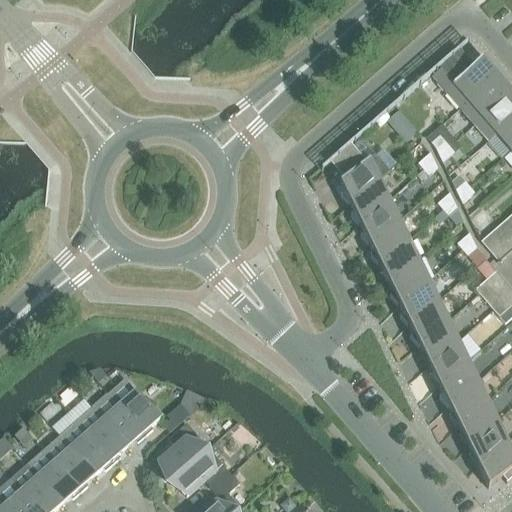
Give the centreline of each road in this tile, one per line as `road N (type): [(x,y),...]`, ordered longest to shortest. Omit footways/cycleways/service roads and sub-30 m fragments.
road 1 (residential): [(308,365),(346,331),(351,313),(289,185),(292,160),(471,16),(511,63)]
road 2 (secondary): [(380,3),(192,138)]
road 3 (secondary): [(217,164),(380,3)]
road 4 (unclassified): [(441,511),(308,365)]
road 5 (unclassified): [(133,135),(0,11)]
road 6 (unclassified): [(0,12),(107,156)]
road 7 (secondary): [(0,343),(121,250)]
road 8 (secondary): [(99,223),(0,321)]
